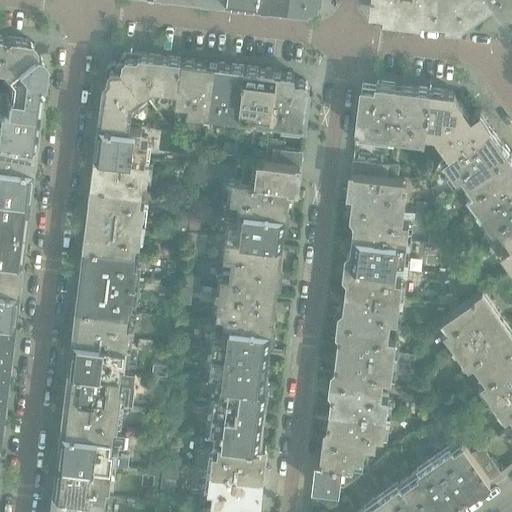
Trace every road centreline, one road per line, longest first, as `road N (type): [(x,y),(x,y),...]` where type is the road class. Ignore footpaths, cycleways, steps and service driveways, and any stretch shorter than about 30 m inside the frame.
road 1 (residential): [(19,511),(82,7)]
road 2 (residential): [(346,38),(287,511)]
road 3 (residential): [(82,7),(346,38)]
road 4 (residential): [(346,38),(485,57)]
